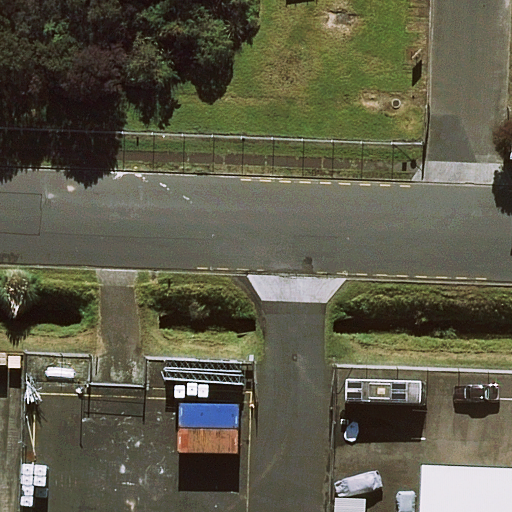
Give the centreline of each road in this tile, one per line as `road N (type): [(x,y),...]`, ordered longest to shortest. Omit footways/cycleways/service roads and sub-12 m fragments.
road 1 (residential): [(0,221),(511,237)]
road 2 (unknown): [(289,230),(286,511)]
